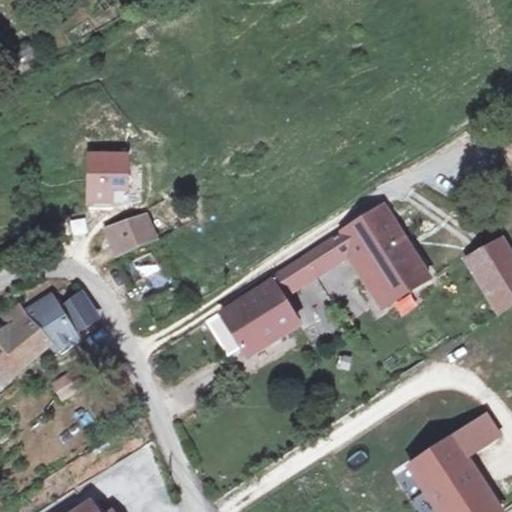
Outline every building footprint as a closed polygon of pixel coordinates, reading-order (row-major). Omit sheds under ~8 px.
[(57,18),(43,30),(53,41),(67,30),(57,18)] [(89,155),(89,202),(112,202),(112,190),(127,190),(127,155),(89,155)] [(338,234),(350,253),(384,305),(429,276),(383,205),(338,234)] [(110,234),(120,257),(155,242),(145,219),(110,234)] [(350,253),(338,234),(266,280),(268,283),(276,296),(293,285),(295,288),(350,253)] [(511,266),(499,245),(465,266),(497,319),(511,309),(511,266)] [(141,261),(143,266),(132,269),(137,286),(167,277),(161,255),(141,261)] [(220,312),(205,321),(230,360),(244,351),(249,358),(297,327),(276,296),(268,283),(221,314),(220,312)] [(0,370),(6,377),(51,340),(56,345),(80,334),(77,328),(63,305),(54,291),(29,309),(32,314),(27,317),(12,328),(10,325),(0,332),(0,370)] [(82,292),(63,305),(77,328),(98,317),(82,292)] [(12,328),(27,317),(19,306),(4,317),(10,325),(12,328)] [(61,404),(93,385),(84,369),(52,387),(61,404)] [(450,438),(464,460),(498,438),(483,416),(450,438)] [(438,511),(497,511),(498,511),(486,493),(464,460),(450,438),(408,466),(438,511)] [(486,493),(498,511),(511,503),(499,485),(486,493)] [(110,511),(109,510),(106,511),(95,511),(88,501),(70,511),(110,511)]
